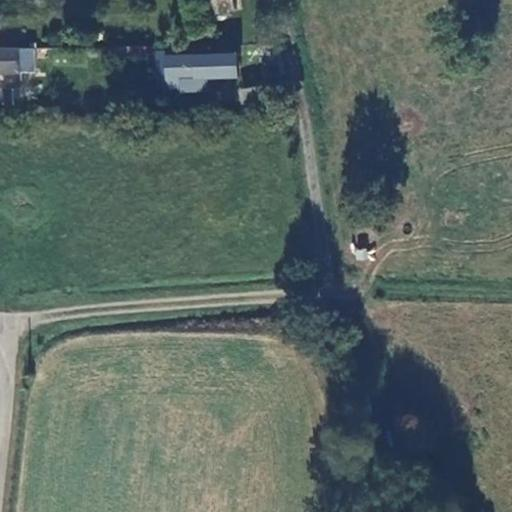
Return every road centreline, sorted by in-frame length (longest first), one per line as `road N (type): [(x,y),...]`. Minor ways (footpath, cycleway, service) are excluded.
road 1 (track): [(511,303),(325,297),(0,321)]
road 2 (track): [(325,297),(299,69),(300,0)]
